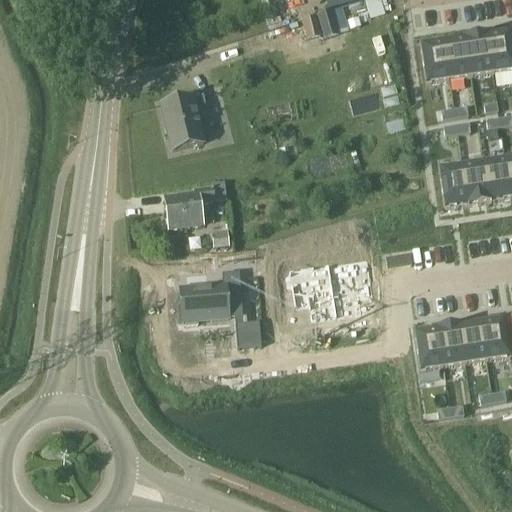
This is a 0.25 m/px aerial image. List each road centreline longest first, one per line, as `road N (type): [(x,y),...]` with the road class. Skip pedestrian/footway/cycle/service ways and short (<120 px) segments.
road 1 (residential): [(511,272),(395,289),(396,339),(388,352),(249,372)]
road 2 (secondary): [(67,405),(100,124)]
road 3 (secondary): [(100,124),(118,0)]
road 4 (secondary): [(102,0),(100,124)]
